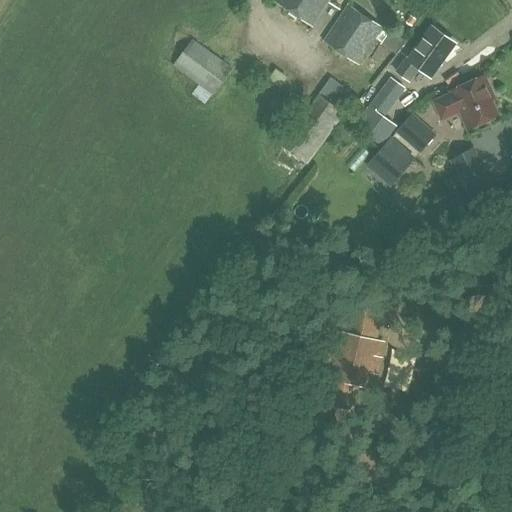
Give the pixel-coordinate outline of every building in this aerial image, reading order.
[(328,0),(275,0),(312,24),(328,0)] [(382,28),(348,5),(324,41),(358,63),(382,28)] [(410,81),(419,68),(430,76),(454,43),(433,28),(413,56),(408,52),(395,70),(410,81)] [(219,57),(194,38),(173,66),(197,85),(219,57)] [(232,67),(219,57),(197,85),(210,95),(232,67)] [(345,112),(356,95),(332,77),(319,94),(280,144),(306,164),(345,112)] [(398,126),(385,117),(406,88),(391,77),(355,125),(383,146),(398,126)] [(493,99),(482,77),(451,91),(453,94),(435,103),(442,117),(460,109),(468,128),(496,116),(489,101),(493,99)] [(414,112),(395,133),(420,152),(436,133),(414,112)] [(393,137),(366,166),(391,187),(416,157),(393,137)] [(459,177),(449,183),(456,197),(491,177),(475,149),(451,163),(459,177)] [(305,355),(330,361),(320,403),(352,410),(358,384),(371,387),(382,343),(368,340),(375,310),(357,306),(350,335),(337,332),(335,342),(310,336),(305,355)]
